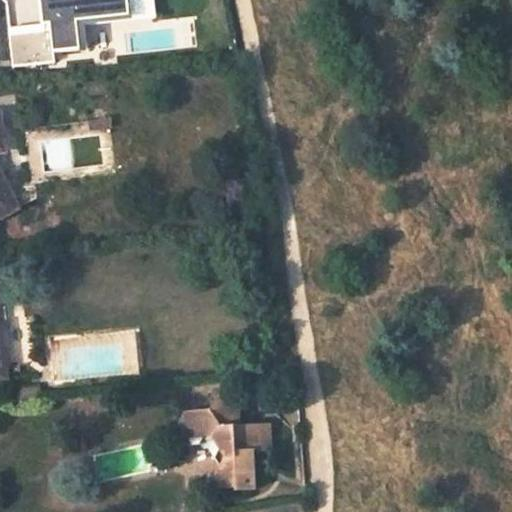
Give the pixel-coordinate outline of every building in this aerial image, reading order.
[(136,0),(45,0),(48,26),(9,29),(13,65),(94,57),(92,26),(138,22),(136,0)] [(157,0),(138,0),(141,19),(159,17),(157,0)] [(0,150),(4,150),(0,113),(0,218),(19,208),(0,172),(0,150)] [(115,129),(114,118),(91,121),(92,131),(115,129)] [(241,426),(240,402),(218,403),(213,411),(189,413),(181,427),(194,445),(203,446),(205,450),(213,451),(222,467),(219,477),(227,490),(236,490),(238,487),(243,487),(246,490),(257,490),(255,452),(255,447),(262,447),(259,425),(241,426)] [(272,451),(271,424),(259,425),(262,447),(255,447),(255,452),(272,451)]
